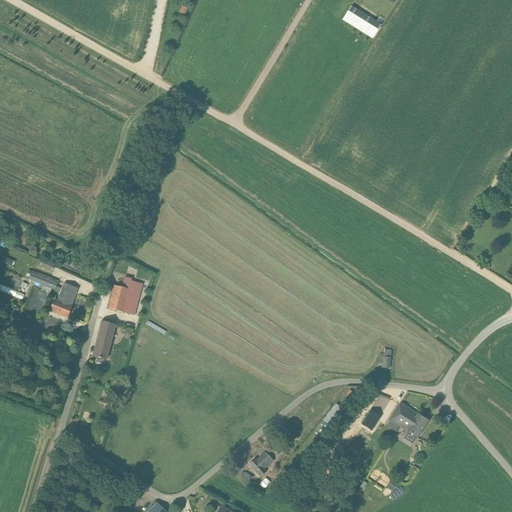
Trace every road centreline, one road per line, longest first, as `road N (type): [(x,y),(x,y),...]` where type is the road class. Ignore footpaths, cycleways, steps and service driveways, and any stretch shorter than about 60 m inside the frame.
road 1 (unclassified): [(54,432),(69,430),(155,489),(177,494),(329,379),(441,390)]
road 2 (track): [(511,291),(232,121)]
road 3 (track): [(232,121),(13,0)]
road 4 (unclassified): [(54,432),(101,284)]
road 5 (track): [(232,121),(306,0)]
